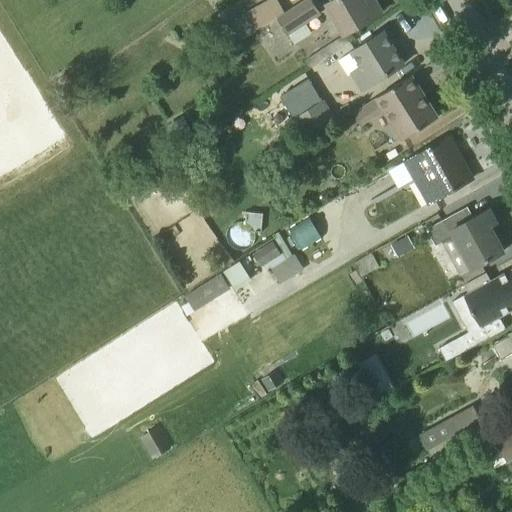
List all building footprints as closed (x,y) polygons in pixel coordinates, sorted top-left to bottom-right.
[(275,19),(285,12),(276,0),(269,0),(225,25),(235,41),(275,19)] [(310,0),(304,0),(285,12),(275,19),(286,36),(304,24),(319,14),(310,0)] [(344,35),(347,33),(381,13),(373,0),(367,0),(365,2),(364,0),(334,0),(327,4),(344,35)] [(353,73),(363,90),(404,64),(383,32),(352,52),(362,67),(353,73)] [(386,111),(403,140),(437,118),(425,98),(421,100),(408,78),(352,113),(361,127),(386,111)] [(324,100),(293,119),(308,141),(337,122),(324,100)] [(280,158),(288,142),(276,137),(268,153),(280,158)] [(450,138),(407,162),(430,203),(470,181),(457,158),(460,156),(450,138)] [(273,166),(251,178),(261,198),(283,186),(273,166)] [(453,237),(470,269),(504,251),(490,226),(497,222),(490,210),(474,218),(468,207),(427,229),(436,246),(453,237)] [(402,251),(404,255),(415,249),(408,236),(391,245),(396,255),(402,251)] [(273,241),(252,254),(261,268),(281,255),(273,241)] [(374,251),(354,264),(361,276),(382,264),(374,251)] [(287,259),(271,270),(280,285),(304,269),(294,255),(293,255),(287,259)] [(235,288),(251,279),(240,260),(224,269),(235,288)] [(511,310),(511,269),(491,281),(486,273),(464,285),(469,293),(464,296),(481,327),(511,310)] [(193,311),(228,286),(218,272),(183,297),(193,311)] [(476,329),(440,348),(446,361),(483,341),(476,329)] [(511,333),(510,334),(492,344),(494,346),(500,357),(501,359),(511,352),(511,333)] [(268,393),(285,383),(277,370),(261,380),(268,393)] [(394,387),(389,376),(371,386),(377,397),(394,387)] [(428,450),(482,421),(473,405),(420,435),(428,450)] [(159,427),(141,438),(153,459),(171,448),(159,427)] [(511,432),(498,441),(508,461),(511,458),(511,432)]
